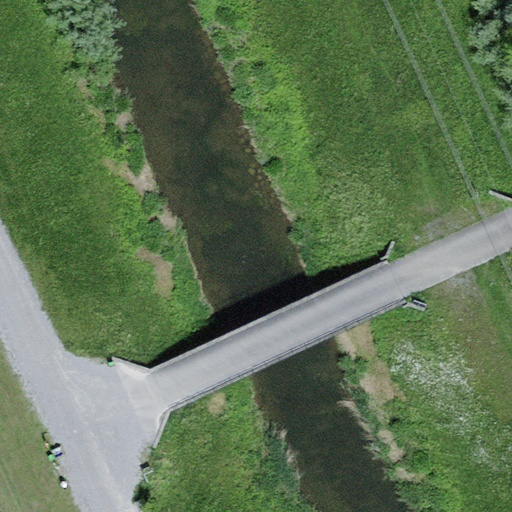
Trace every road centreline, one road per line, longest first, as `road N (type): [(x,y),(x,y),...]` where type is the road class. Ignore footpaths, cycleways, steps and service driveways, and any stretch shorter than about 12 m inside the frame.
road 1 (track): [(511,232),(68,432)]
road 2 (track): [(0,282),(68,432)]
